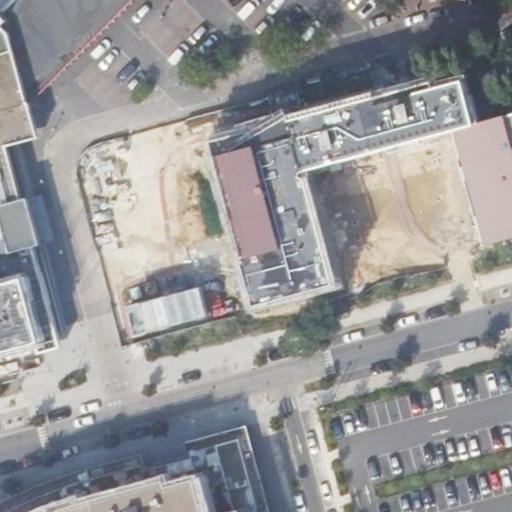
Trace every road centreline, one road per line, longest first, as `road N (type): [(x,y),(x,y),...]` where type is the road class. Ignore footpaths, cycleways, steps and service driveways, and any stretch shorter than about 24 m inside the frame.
road 1 (residential): [(128,415),(59,176),(67,142),(188,98),(511,13)]
road 2 (residential): [(128,415),(511,314)]
road 3 (residential): [(0,450),(128,415)]
